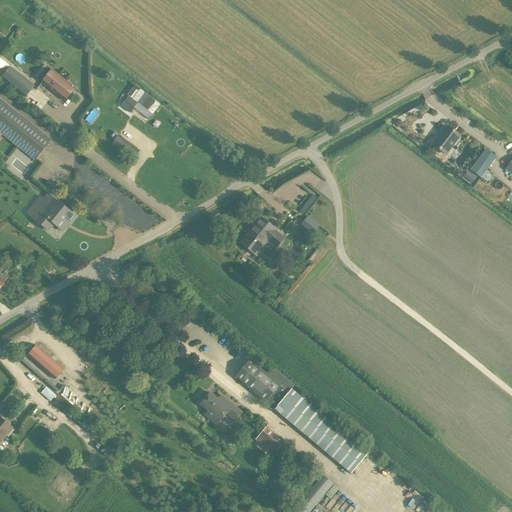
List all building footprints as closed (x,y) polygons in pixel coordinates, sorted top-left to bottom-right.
[(1,78),(25,97),(34,86),(10,67),(1,78)] [(74,88),(52,70),(42,83),(64,101),(74,88)] [(142,102),(121,85),(113,95),(134,111),(142,102)] [(0,132),(34,160),(50,140),(0,99),(0,132)] [(445,154),(459,136),(446,126),(432,144),(445,154)] [(102,130),(98,138),(106,142),(110,134),(102,130)] [(140,151),(118,136),(112,144),(133,160),(140,151)] [(486,150),(471,171),(481,178),(496,158),(486,150)] [(468,172),(464,177),(471,182),(475,177),(468,172)] [(310,197),(304,204),(308,208),(314,200),(310,197)] [(53,208),(44,201),(31,217),(47,230),(52,224),(59,229),(67,220),(69,222),(74,216),(57,203),(53,208)] [(306,216),(302,221),(314,231),(318,226),(306,216)] [(275,247),(283,238),(273,230),(274,229),(258,217),(247,230),(250,232),(241,244),(254,254),(266,240),(275,247)] [(5,267),(1,272),(7,276),(11,271),(5,267)] [(36,346),(27,356),(55,379),(63,369),(36,346)] [(249,360),(235,377),(266,402),(267,405),(271,409),(274,409),(351,473),(368,453),(291,389),(294,385),(272,366),(266,373),(249,360)] [(42,394),(52,400),(56,393),(46,387),(42,394)] [(235,421),(242,412),(221,395),(218,399),(210,393),(200,404),(208,411),(205,415),(217,425),(226,413),(235,421)] [(57,397),(52,403),(65,413),(69,408),(57,397)] [(0,441),(11,428),(0,418),(0,441)] [(283,442),(266,428),(259,436),(267,442),(261,449),(269,456),(275,449),(276,450),(283,442)] [(309,473),(302,482),(310,488),(317,479),(309,473)] [(294,511),(309,511),(335,483),(324,474),(293,510),(294,511)] [(333,496),(339,488),(333,484),(328,492),(333,496)]
